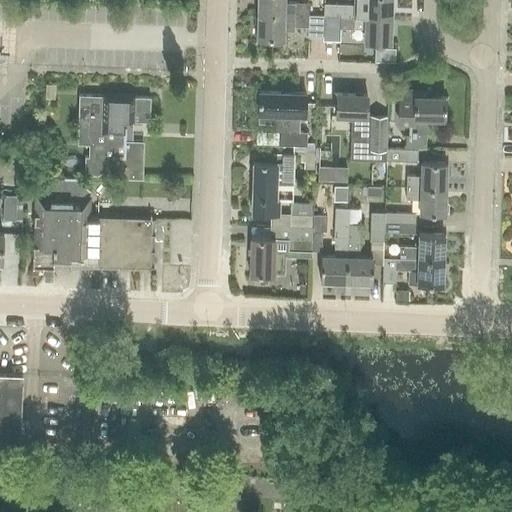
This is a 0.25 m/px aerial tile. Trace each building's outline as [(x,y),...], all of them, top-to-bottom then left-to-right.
[(310,3),(285,2),(285,0),(258,0),(258,14),(285,14),(309,15),(309,14),(310,3)] [(392,17),(392,0),(355,0),(355,4),(324,3),(324,15),(324,16),(325,16),(365,17),(392,17)] [(308,36),(323,36),(325,36),(325,16),(324,16),(324,15),(309,14),(309,15),(285,14),(258,14),(257,38),(284,39),(284,30),(294,30),(294,26),(308,26),(308,36)] [(391,42),(392,17),(365,17),(325,16),(325,36),(323,36),(323,40),(340,40),(340,28),(365,28),(365,41),(391,42)] [(445,119),(446,97),(428,96),(429,89),(399,88),(398,124),(410,124),(409,135),(406,135),(406,147),(427,148),(428,118),(445,119)] [(306,92),(290,92),(259,91),(259,113),(276,114),(275,131),(279,131),(278,145),(306,146),(306,132),(299,132),(300,116),(305,116),(306,92)] [(387,117),(371,116),(367,116),(368,94),(337,93),(336,115),(354,116),(352,160),(387,161),(387,160),(386,160),(387,148),(386,148),(387,117)] [(150,122),(151,97),(79,94),(77,144),(89,144),(88,156),(85,156),(84,174),(98,174),(101,172),(106,172),(111,178),(143,179),(144,140),(132,140),(133,121),(150,122)] [(418,149),(387,148),(386,160),(387,160),(417,161),(418,149)] [(274,163),(253,162),(252,212),(279,213),(279,199),(276,199),(276,184),(293,184),(294,154),(283,154),(283,163),(274,163)] [(447,162),(422,161),(422,175),(407,175),(407,187),(446,188),(447,162)] [(348,167),(333,166),(333,180),(347,181),(348,167)] [(155,220),(91,218),(92,195),(83,195),(88,189),(76,178),(35,177),(33,267),(154,270),(155,220)] [(349,185),(336,185),(335,199),(348,199),(349,185)] [(368,186),(368,194),(382,194),(382,186),(368,186)] [(445,214),(446,188),(407,187),(406,198),(421,199),(420,213),(445,214)] [(16,220),(17,195),(5,195),(4,219),(16,220)] [(291,214),(312,214),(312,202),(291,202),(291,214)] [(384,232),(384,222),(384,212),(371,211),(370,239),(384,240),(384,232)] [(415,223),(416,212),(384,212),(384,222),(415,223)] [(313,227),(313,214),(291,214),(291,226),(313,227)] [(326,231),(327,227),(327,215),(313,214),(313,227),(312,250),(322,250),(322,231),(326,231)] [(415,232),(415,223),(384,222),(384,232),(415,232)] [(359,256),(361,224),(349,224),(348,236),(347,256),(346,281),(372,282),(373,257),(359,256)] [(274,249),(288,250),(312,250),(313,227),(291,226),(271,225),(270,239),(251,238),(250,274),(274,275),(274,249)] [(444,259),(445,234),(419,233),(419,246),(400,245),(400,258),(444,259)] [(347,256),(348,236),(335,235),(334,255),(322,255),(321,280),(346,281),(347,256)] [(443,285),(444,259),(400,258),(400,259),(383,258),(383,283),(396,284),(396,270),(410,270),(409,284),(418,284),(443,285)] [(399,289),(398,300),(408,300),(409,289),(399,289)] [(0,373),(0,454),(19,455),(23,375),(0,373)]
